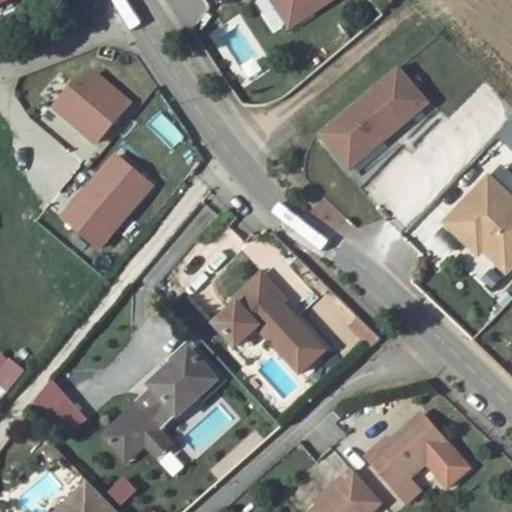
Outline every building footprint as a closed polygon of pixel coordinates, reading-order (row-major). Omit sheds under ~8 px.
[(336,0),(265,0),(288,32),(336,0)] [(427,102),(397,67),(318,135),(348,170),(427,102)] [(131,102),(93,72),(80,88),(72,82),(50,109),(96,145),(131,102)] [(511,119),(497,136),(511,150),(511,119)] [(511,266),(511,199),(487,175),(442,220),(478,256),(483,251),(505,273),(511,266)] [(262,283),(217,324),(237,346),(259,327),(300,373),(325,351),(262,283)] [(357,317),(348,327),(370,347),(379,336),(357,317)] [(180,417),(221,384),(191,350),(152,383),(156,388),(104,432),(127,461),(146,444),(160,432),(179,416),(180,417)] [(0,383),(10,390),(24,369),(0,353),(0,383)] [(62,391),(41,408),(49,417),(70,399),(62,391)] [(70,399),(49,417),(66,436),(86,418),(70,399)] [(381,443),(366,456),(396,490),(449,444),(422,414),(384,447),(381,443)] [(172,446),(160,432),(146,444),(158,457),(172,446)] [(350,469),(336,482),(362,511),(370,511),(381,503),(350,469)] [(124,476),(107,491),(120,505),(137,491),(124,476)] [(325,498),(309,511),(362,511),(336,482),(322,495),(325,498)] [(113,511),(84,485),(56,511),(113,511)]
